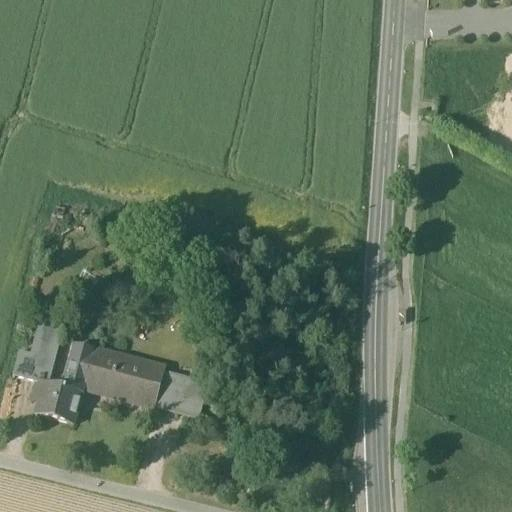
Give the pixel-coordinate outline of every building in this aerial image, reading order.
[(63,327),(39,321),(30,356),(42,359),(35,385),(43,387),(48,388),(63,327)] [(93,353),(74,349),(71,362),(89,367),(93,353)] [(30,356),(19,353),(12,379),(35,385),(42,359),(30,356)] [(164,372),(93,353),(89,367),(83,393),(154,411),(160,387),(164,372)] [(89,367),(71,362),(63,392),(82,397),(83,393),(89,367)] [(43,387),(35,385),(31,402),(39,404),(43,387)] [(48,388),(43,387),(39,404),(35,418),(74,427),(82,397),(63,392),(48,388)] [(204,398),(160,387),(154,411),(198,423),(204,398)]
